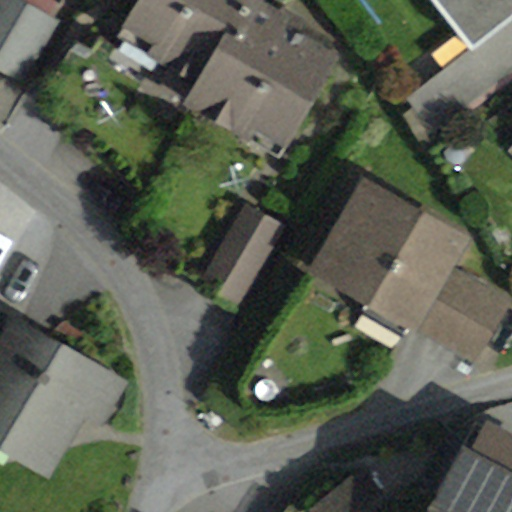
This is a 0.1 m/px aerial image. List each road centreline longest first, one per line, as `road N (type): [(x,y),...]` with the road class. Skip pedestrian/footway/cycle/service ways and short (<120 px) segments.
road 1 (residential): [(0,157),(101,245),(136,294),(168,407),(168,476)]
road 2 (residential): [(168,476),(271,456),(511,382)]
